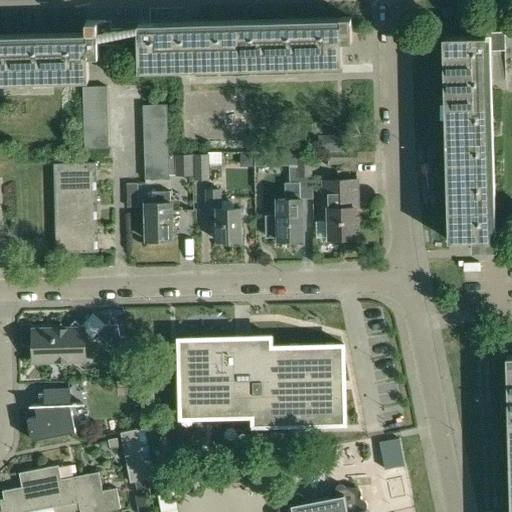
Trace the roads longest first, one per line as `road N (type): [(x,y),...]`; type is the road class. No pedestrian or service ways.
road 1 (residential): [(409,280),(0,291)]
road 2 (residential): [(409,280),(395,168),(390,0)]
road 3 (residential): [(456,511),(409,280)]
road 4 (residential): [(0,446),(0,298)]
